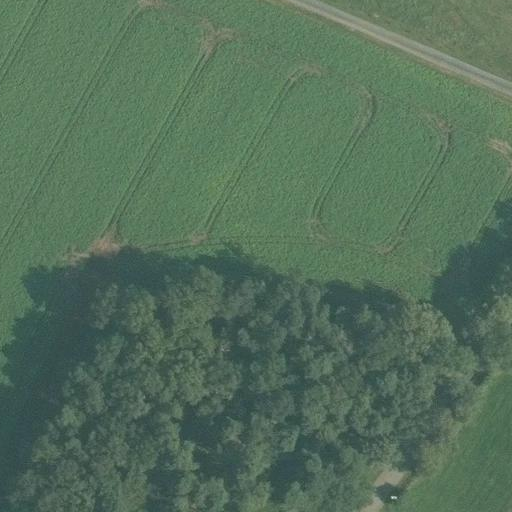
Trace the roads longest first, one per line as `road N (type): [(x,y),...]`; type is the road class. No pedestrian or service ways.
road 1 (track): [(364,511),(511,314)]
road 2 (track): [(511,77),(328,0)]
